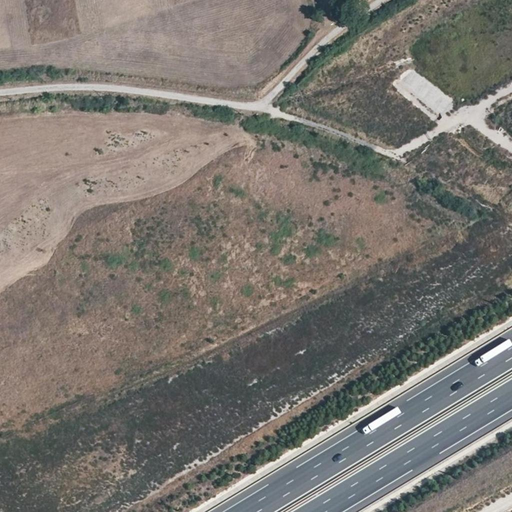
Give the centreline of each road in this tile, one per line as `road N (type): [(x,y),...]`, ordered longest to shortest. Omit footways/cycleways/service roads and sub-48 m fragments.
road 1 (motorway): [(511,352),(249,511)]
road 2 (unclassified): [(0,94),(102,86),(263,110)]
road 3 (motorway): [(317,511),(511,394)]
road 4 (unclassified): [(263,110),(337,131),(437,175)]
road 5 (unclassified): [(263,110),(375,0)]
